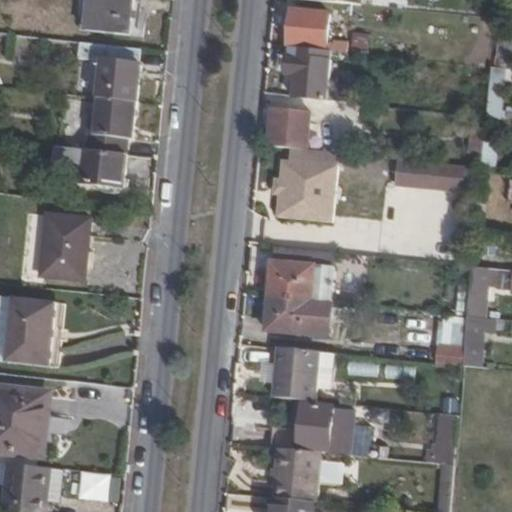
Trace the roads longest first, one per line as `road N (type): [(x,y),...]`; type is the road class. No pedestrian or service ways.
road 1 (unclassified): [(200,511),(251,0)]
road 2 (unclassified): [(199,0),(149,511)]
